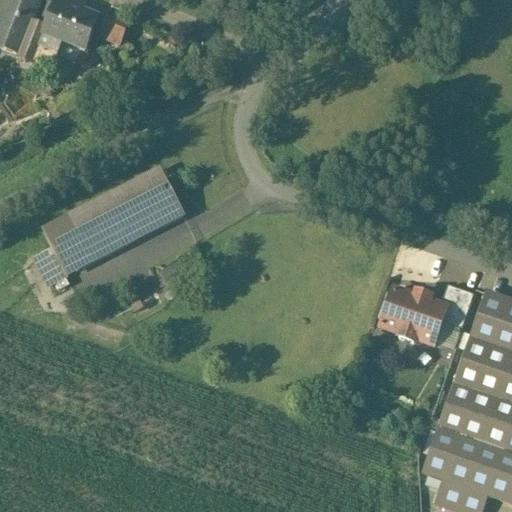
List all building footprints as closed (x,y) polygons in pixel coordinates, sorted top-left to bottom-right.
[(35,0),(10,0),(0,26),(0,50),(18,58),(31,24),(40,2),(35,0)] [(84,6),(69,0),(58,0),(45,34),(46,35),(35,64),(53,71),(62,46),(85,54),(98,21),(81,14),(84,6)] [(42,29),(31,24),(18,58),(26,65),(30,62),(35,64),(46,35),(45,34),(41,33),(42,29)] [(62,121),(103,98),(94,82),(53,105),(62,121)] [(159,174),(69,221),(93,266),(183,220),(159,174)] [(69,221),(43,234),(66,279),(66,280),(93,266),(69,221)] [(174,283),(192,278),(188,263),(170,268),(174,283)] [(474,298),(447,289),(441,309),(447,311),(442,326),(462,333),(474,298)] [(441,309),(394,293),(381,331),(400,337),(399,341),(413,346),(414,342),(433,349),(442,326),(447,311),(441,309)] [(511,305),(487,297),(472,344),(511,357),(511,305)] [(511,357),(472,344),(440,433),(511,458),(511,357)] [(511,458),(440,433),(424,477),(445,484),(437,508),(449,511),(483,511),(488,499),(511,506),(511,458)] [(443,485),(433,481),(429,491),(440,494),(443,485)]
